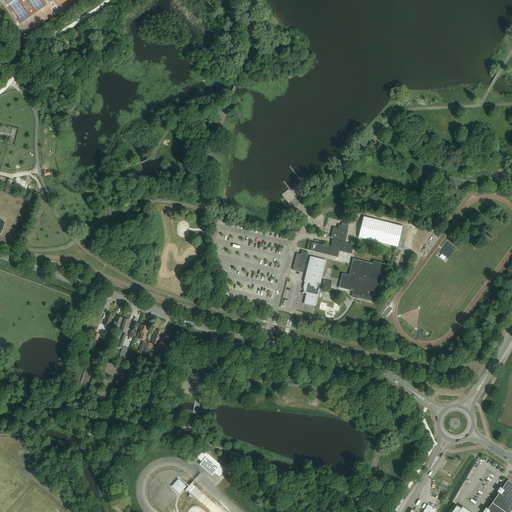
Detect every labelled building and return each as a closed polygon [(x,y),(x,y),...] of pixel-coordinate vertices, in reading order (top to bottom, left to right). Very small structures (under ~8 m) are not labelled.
[(427,118),(434,125),(437,122),(430,115),(427,118)] [(326,203),(332,198),(329,195),(323,200),(326,203)] [(398,247),(403,226),(364,217),(359,237),(398,247)] [(331,238),(345,241),(348,228),(339,225),(338,229),(334,228),(331,238)] [(352,254),(354,245),(333,240),(331,247),(309,241),(307,250),(338,258),(340,251),(352,254)] [(293,269),(297,270),(303,272),(308,253),(302,251),(301,255),(297,254),(294,267),(293,269)] [(320,286),(322,278),(327,261),(311,257),(304,282),(303,287),(304,288),(303,289),(306,293),(307,294),(304,303),(316,307),(321,286),(320,286)] [(373,261),(373,264),(353,259),(349,275),(342,274),(339,288),(353,291),(352,296),(371,301),(373,294),(378,296),(386,264),(373,261)] [(330,291),(332,282),(324,280),(322,289),(330,291)] [(109,327),(113,316),(112,316),(113,314),(109,313),(108,314),(107,314),(103,325),(109,327)] [(119,329),(123,318),(117,316),(115,322),(115,321),(113,325),(114,325),(113,327),(114,327),(119,329)] [(127,328),(130,320),(129,320),(128,319),(127,319),(126,319),(124,319),(121,326),(123,326),(121,331),(124,332),(126,328),(127,328)] [(135,335),(139,324),(137,323),(136,322),(135,322),(134,322),(133,322),(128,336),(132,338),(133,335),(135,335)] [(146,342),(144,341),(148,329),(147,328),(147,327),(143,325),(142,327),(141,326),(136,338),(143,341),(137,356),(141,357),(144,348),(146,342)] [(155,331),(151,343),(158,345),(162,333),(161,333),(161,332),(157,330),(157,332),(155,331)] [(146,342),(144,348),(150,350),(152,344),(146,342)] [(123,347),(116,365),(121,366),(127,348),(123,347)] [(219,477),(225,470),(204,450),(197,458),(203,462),(201,464),(212,474),(214,472),(219,477)] [(492,503),(504,511),(510,511),(511,509),(511,485),(506,482),(502,489),(500,487),(497,492),(499,493),(492,503)] [(504,511),(492,503),(488,509),(486,508),(483,511),(504,511)]
